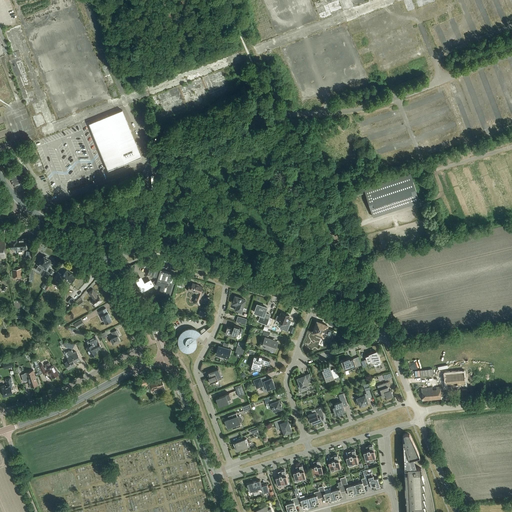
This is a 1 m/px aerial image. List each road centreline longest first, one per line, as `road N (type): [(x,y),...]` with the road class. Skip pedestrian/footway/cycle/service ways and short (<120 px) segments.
road 1 (residential): [(231,469),(196,371),(228,276)]
road 2 (track): [(357,300),(285,126)]
road 3 (unclassified): [(149,164),(275,116),(324,113)]
road 4 (residential): [(138,349),(99,277),(36,233)]
road 5 (tertiary): [(5,430),(145,365)]
road 6 (residential): [(0,413),(49,398),(138,349)]
road 7 (tertiary): [(212,473),(165,358)]
